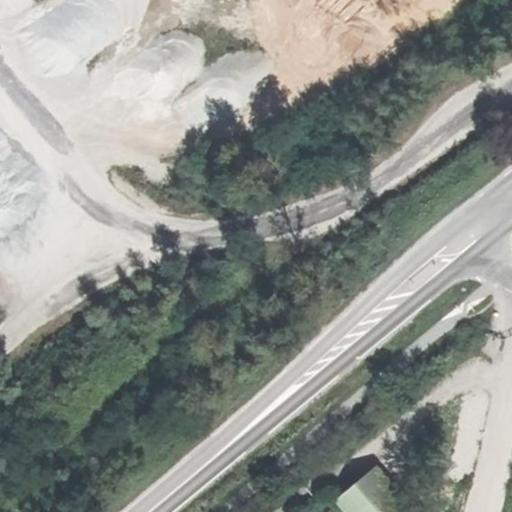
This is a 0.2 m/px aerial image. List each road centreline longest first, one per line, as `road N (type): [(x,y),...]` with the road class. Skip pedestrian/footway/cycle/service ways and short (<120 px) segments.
road 1 (secondary): [(511,180),(189,467),(164,499)]
road 2 (secondary): [(164,499),(200,480),(511,223)]
